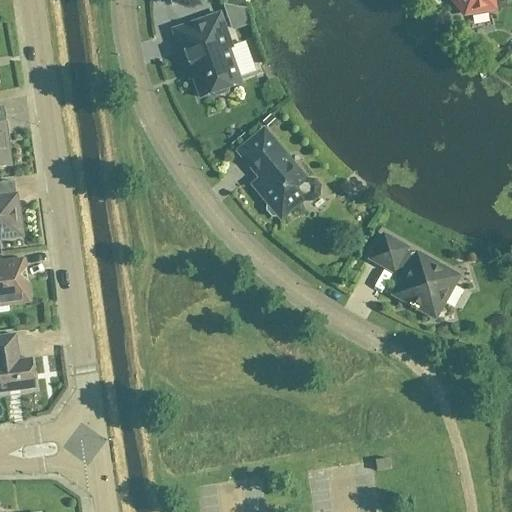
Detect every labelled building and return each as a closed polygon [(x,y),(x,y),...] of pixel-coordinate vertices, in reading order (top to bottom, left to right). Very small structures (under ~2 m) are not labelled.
[(486,13),(494,11),(491,0),(449,0),(464,17),(471,15),(471,19),(487,16),(486,13)] [(219,16),(172,32),(186,74),(190,72),(199,100),(211,96),(215,99),(226,95),(228,90),(239,86),(227,50),(231,49),(219,16)] [(244,79),(259,74),(248,44),(233,49),(244,79)] [(267,118),(259,125),(264,130),(272,123),(267,118)] [(0,169),(12,168),(6,124),(0,125),(0,169)] [(304,183),(271,143),(263,133),(240,152),(263,179),(253,187),(267,204),(266,206),(265,213),(270,219),(277,220),(279,218),(280,220),(303,201),(310,201),(316,197),(316,189),(312,184),(304,183)] [(0,199),(0,241),(21,238),(16,197),(0,199)] [(405,254),(407,251),(383,237),(369,261),(393,275),(395,272),(404,276),(392,297),(434,321),(457,279),(416,255),(414,259),(405,254)] [(28,284),(20,278),(26,270),(25,261),(0,264),(0,314),(9,313),(8,308),(31,305),(28,284)] [(0,395),(35,391),(31,361),(19,362),(15,337),(0,338),(0,395)] [(391,471),(389,461),(375,463),(376,473),(391,471)]
